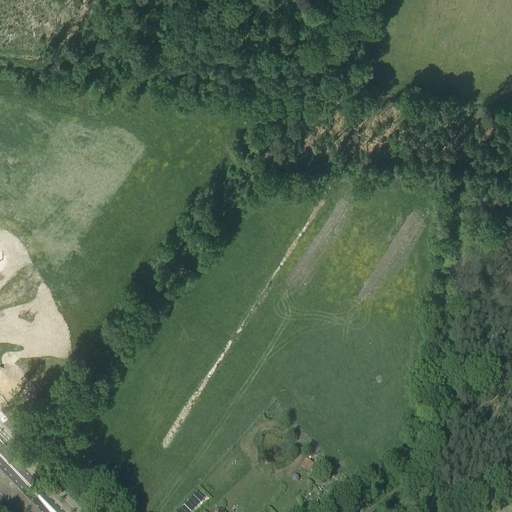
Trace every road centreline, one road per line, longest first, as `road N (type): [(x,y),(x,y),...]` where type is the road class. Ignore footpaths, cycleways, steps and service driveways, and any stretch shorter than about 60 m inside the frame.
road 1 (track): [(0,57),(511,97)]
road 2 (track): [(340,84),(357,126),(379,141),(465,140)]
